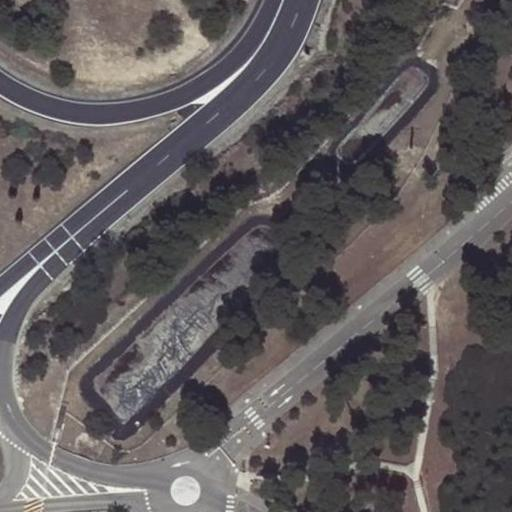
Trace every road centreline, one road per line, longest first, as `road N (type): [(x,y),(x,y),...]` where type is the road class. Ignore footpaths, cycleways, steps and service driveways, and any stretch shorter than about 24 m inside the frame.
road 1 (unclassified): [(270,0),(228,56),(130,109),(69,110),(0,82)]
road 2 (unclassified): [(18,421),(2,385),(2,345),(35,294),(102,234),(141,173)]
road 3 (unclassified): [(141,173),(262,68),(294,31),(304,0)]
road 4 (unclassified): [(0,288),(141,173)]
road 5 (unclassified): [(164,469),(129,477),(87,471),(50,453),(18,421)]
road 6 (unclassified): [(0,510),(117,501),(163,510)]
